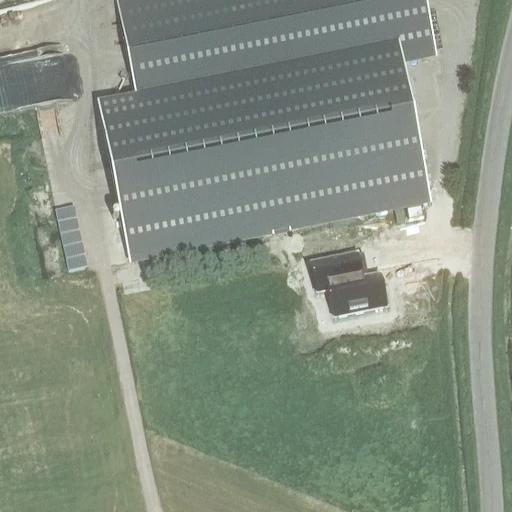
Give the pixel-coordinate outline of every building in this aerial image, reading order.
[(140,113),(103,120),(131,263),(428,204),(399,61),(435,54),(424,0),(148,0),(118,6),(140,113)] [(330,243),(328,233),(310,237),(312,247),(330,243)] [(355,245),(307,254),(314,289),(326,287),(331,314),(386,303),(378,266),(360,270),(355,245)] [(137,511),(116,410),(0,434),(0,511),(137,511)] [(193,511),(263,511),(261,500),(193,511)]
